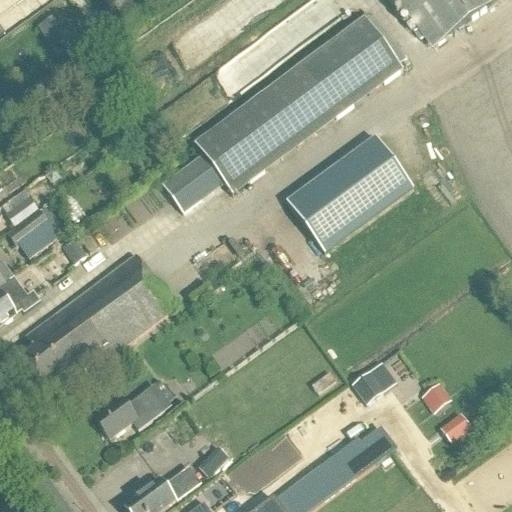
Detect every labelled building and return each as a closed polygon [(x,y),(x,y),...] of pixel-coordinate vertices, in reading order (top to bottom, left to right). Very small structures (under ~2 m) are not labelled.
[(395,0),(434,53),(505,1),(503,0),(395,0)] [(109,41),(125,31),(114,13),(98,24),(109,41)] [(61,61),(77,49),(58,19),(41,31),(61,61)] [(350,37),(387,87),(404,74),(367,25),(350,37)] [(337,123),(354,111),(318,61),(301,74),(337,123)] [(120,143),(133,134),(125,122),(112,131),(120,143)] [(266,175),(230,126),(196,152),(226,193),(232,201),(266,175)] [(375,144),(287,209),(326,262),(414,197),(375,144)] [(30,203),(6,220),(16,234),(40,217),(30,203)] [(40,217),(16,234),(7,240),(17,255),(21,252),(30,266),(60,245),(40,217)] [(75,247),(64,255),(75,271),(87,263),(75,247)] [(87,380),(175,315),(136,262),(26,344),(34,355),(19,366),(42,397),(62,382),(66,387),(83,375),(87,380)] [(0,294),(15,284),(4,269),(0,271),(0,294)] [(208,291),(213,299),(226,289),(221,282),(208,291)] [(28,302),(15,284),(0,294),(0,333),(22,317),(24,320),(40,307),(34,298),(28,302)] [(394,392),(379,372),(352,393),(367,413),(394,392)] [(330,378),(312,391),(319,401),(337,387),(330,378)] [(450,405),(439,390),(422,402),(428,410),(433,407),(438,414),(450,405)] [(156,391),(127,411),(122,404),(94,425),(110,447),(133,430),(139,437),(173,414),(156,391)] [(315,420),(324,433),(360,406),(351,394),(315,420)] [(441,434),(452,449),(471,435),(460,420),(441,434)] [(322,511),(398,457),(381,434),(360,449),(358,445),(275,506),(274,505),(264,511),(322,511)] [(219,474),(208,464),(198,474),(209,484),(219,474)] [(170,511),(180,505),(202,489),(195,479),(170,497),(161,485),(134,504),(137,507),(130,511),(170,511)]
